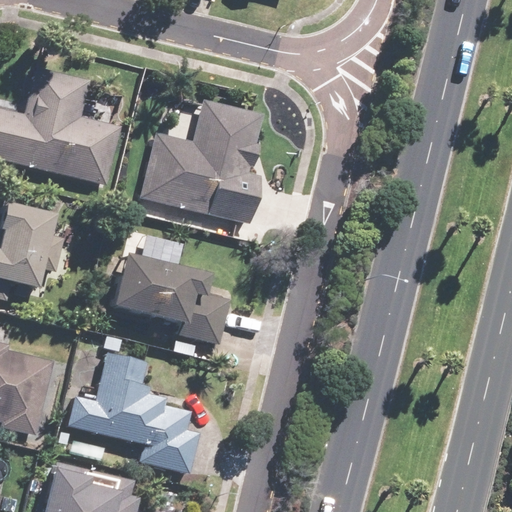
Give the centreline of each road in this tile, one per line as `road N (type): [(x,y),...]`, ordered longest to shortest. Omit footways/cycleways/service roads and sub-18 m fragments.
road 1 (primary): [(315,511),(453,0)]
road 2 (residential): [(249,511),(336,143),(339,100),(330,62)]
road 3 (residential): [(52,0),(330,62)]
road 4 (primary): [(511,277),(455,511)]
